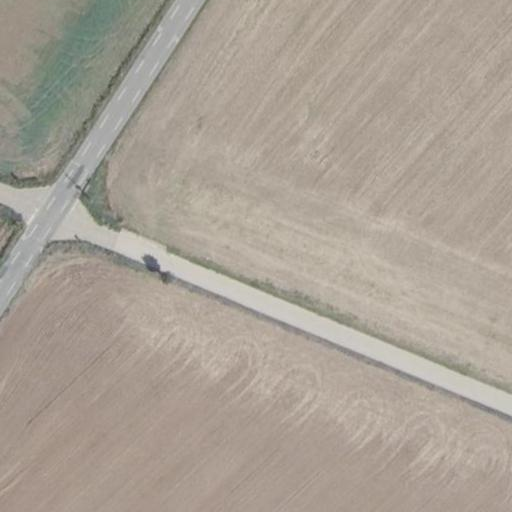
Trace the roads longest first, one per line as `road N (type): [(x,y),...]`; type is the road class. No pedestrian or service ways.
road 1 (track): [(0,194),(511,407)]
road 2 (tertiary): [(192,0),(0,293)]
